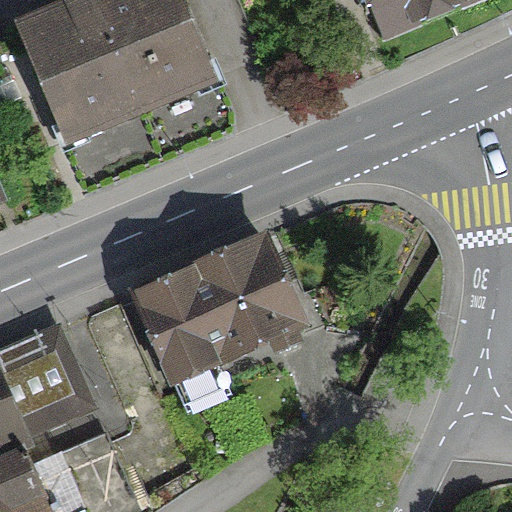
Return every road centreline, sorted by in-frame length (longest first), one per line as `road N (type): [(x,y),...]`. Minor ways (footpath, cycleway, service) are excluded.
road 1 (primary): [(0,291),(460,95)]
road 2 (residential): [(460,95),(481,157),(492,281),(464,381)]
road 3 (residential): [(187,511),(320,425),(445,410)]
